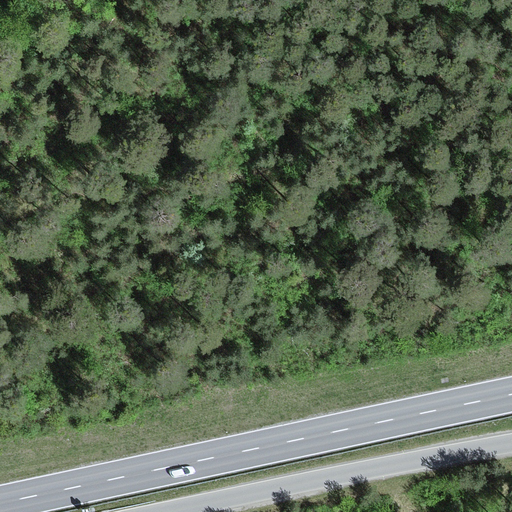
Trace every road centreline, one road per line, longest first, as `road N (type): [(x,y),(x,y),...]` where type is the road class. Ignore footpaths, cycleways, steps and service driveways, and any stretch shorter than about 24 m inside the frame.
road 1 (primary): [(511,393),(0,506)]
road 2 (unclassified): [(511,452),(197,511)]
